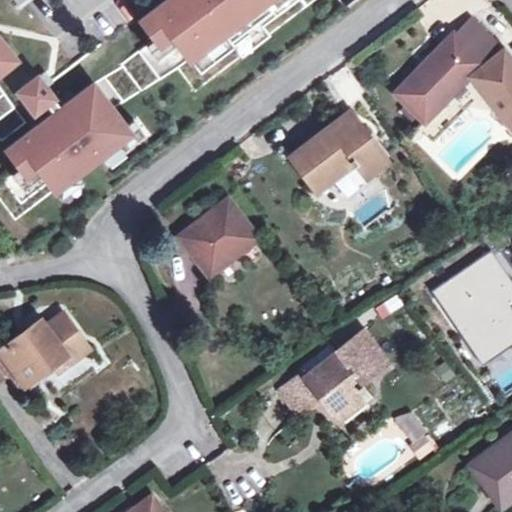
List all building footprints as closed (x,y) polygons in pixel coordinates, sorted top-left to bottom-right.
[(167,0),(139,21),(157,45),(169,37),(187,60),(222,35),(225,40),(267,8),(263,3),(267,0),(167,0)] [(468,18),(452,35),(481,63),(468,77),(470,80),(503,53),(468,18)] [(481,63),(452,35),(395,94),(423,123),(468,77),(481,63)] [(0,71),(13,61),(0,43),(0,71)] [(511,63),(503,53),(470,80),(490,102),(486,106),(507,132),(511,128),(511,127),(511,63)] [(115,144),(128,135),(91,86),(59,110),(35,78),(17,93),(27,106),(30,104),(35,110),(44,104),(52,115),(5,151),(24,176),(35,168),(52,192),(75,175),(115,144)] [(350,114),(341,119),(353,137),(362,130),(350,114)] [(353,137),(341,119),(290,159),(314,190),(352,161),(367,180),(388,164),(362,130),(353,137)] [(131,121),(123,127),(128,135),(115,144),(121,152),(143,136),(131,121)] [(75,175),(52,192),(58,200),(81,183),(75,175)] [(256,239),(227,200),(177,238),(208,278),(256,239)] [(511,283),(488,248),(430,288),(466,340),(474,334),(481,344),(501,330),(509,342),(511,339),(511,310),(509,305),(511,302),(511,283)] [(382,316),(404,306),(399,295),(376,305),(382,316)] [(64,355),(69,362),(88,348),(62,313),(44,326),(40,320),(0,349),(0,355),(23,386),(53,365),(64,355)] [(474,334),(466,340),(480,361),(509,342),(501,330),(481,344),(474,334)] [(306,380),(301,374),(277,392),(295,415),(319,398),(332,417),(362,394),(357,386),(384,366),(358,332),(331,354),(334,359),(306,380)] [(64,355),(53,365),(57,371),(69,362),(64,355)] [(511,499),(511,433),(470,465),(501,508),(511,499)] [(159,511),(148,497),(127,511),(159,511)]
